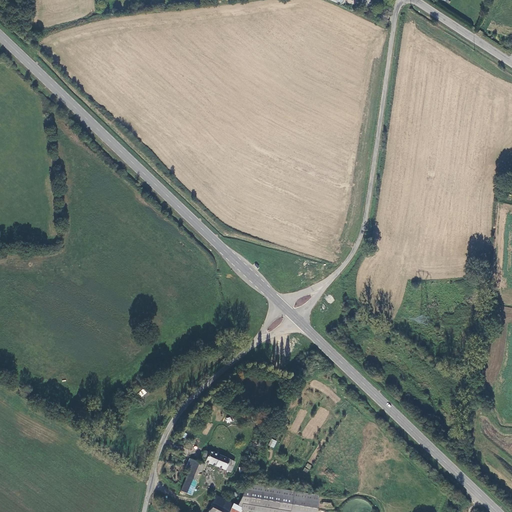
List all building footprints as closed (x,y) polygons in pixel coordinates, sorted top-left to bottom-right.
[(142,397),(147,392),(143,389),(138,393),(142,397)] [(268,445),(274,448),(277,441),(271,438),(268,445)] [(204,459),(203,461),(231,472),(235,462),(208,450),(207,452),(203,450),(200,458),(204,459)] [(179,490),(189,495),(191,496),(204,465),(188,458),(185,467),(188,469),(179,490)] [(237,504),(240,506),(242,502),(260,506),(265,492),(245,488),(237,504)] [(205,511),(225,511),(231,501),(211,491),(209,494),(213,497),(205,511)] [(260,506),(290,511),(293,497),(265,492),(260,506)] [(237,504),(231,501),(225,511),(237,511),(240,506),(237,504)] [(195,511),(182,502),(176,510),(178,511),(195,511)]
